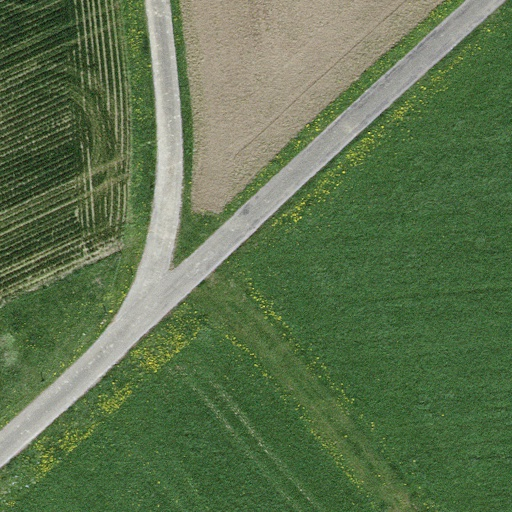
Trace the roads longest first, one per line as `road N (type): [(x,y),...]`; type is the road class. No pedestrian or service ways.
road 1 (unclassified): [(152,301),(492,0)]
road 2 (unclassified): [(158,0),(171,165),(152,301)]
road 3 (track): [(322,511),(152,301)]
road 4 (unclassified): [(0,448),(152,301)]
